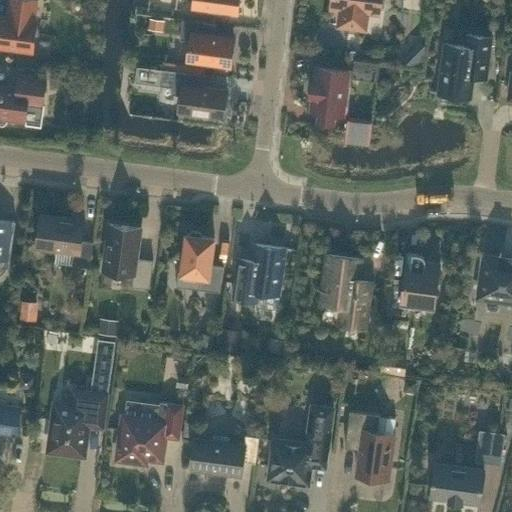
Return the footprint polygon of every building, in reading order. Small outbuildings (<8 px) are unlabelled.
[(35,20),(37,0),(9,0),(8,17),(0,15),(0,46),(32,51),(36,20),(35,20)] [(193,0),(193,8),(237,14),(238,0),(193,0)] [(331,0),(331,6),(344,8),(342,24),(365,27),(367,11),(380,12),(380,7),(383,5),(383,0),(331,0)] [(215,35),(216,23),(182,18),(180,39),(190,40),(188,60),(230,65),(234,38),(215,35)] [(487,77),(493,37),(467,33),(465,45),(445,42),(439,87),(471,91),(474,75),(477,72),(477,69),(487,71),(486,76),(487,77)] [(378,80),(380,62),(354,59),(353,72),(349,71),(349,70),(317,66),(315,82),(312,82),(310,94),(313,94),(311,110),(319,111),(318,119),(334,121),(335,113),(343,114),(345,102),(347,103),(349,87),(347,87),(348,76),(378,80)] [(197,85),(198,73),(163,68),(161,84),(172,86),(171,93),(181,94),(179,111),(223,117),(225,103),(227,102),(228,93),(227,91),(227,89),(197,85)] [(0,84),(0,123),(3,124),(6,121),(7,118),(25,121),(40,123),(43,104),(43,103),(45,92),(47,77),(19,73),(17,86),(0,84)] [(81,240),(84,220),(40,214),(36,247),(74,252),(72,264),(90,266),(93,241),(81,240)] [(0,218),(0,273),(5,269),(9,260),(10,260),(15,220),(0,218)] [(139,249),(142,227),(109,223),(103,269),(134,273),(132,285),(150,288),(153,260),(136,257),(137,249),(139,249)] [(202,235),(200,231),(192,230),(189,234),(187,233),(181,272),(200,275),(199,288),(220,291),(223,266),(211,264),(214,237),(202,235)] [(279,293),(286,247),(254,242),(252,258),(249,261),(248,264),(238,263),(239,257),(238,257),(232,297),(258,300),(259,291),(279,293)] [(358,278),(361,257),(329,252),(322,301),(342,304),(339,323),(365,327),(372,280),(370,280),(369,286),(360,284),(360,282),(358,278)] [(420,254),(419,254),(408,252),(404,278),(391,276),(387,311),(406,313),(406,312),(405,312),(411,305),(411,301),(422,302),(422,301),(424,298),(434,299),(433,304),(435,304),(441,263),(425,260),(425,259),(424,257),(423,256),(422,255),(420,254)] [(511,258),(483,254),(478,296),(511,300),(511,258)] [(38,301),(20,300),(18,318),(35,320),(38,301)] [(118,320),(99,316),(97,332),(116,335),(118,320)] [(242,330),(221,327),(220,348),(240,351),(242,330)] [(215,334),(200,332),(198,346),(214,348),(215,334)] [(98,338),(90,391),(108,393),(114,340),(98,338)] [(205,353),(195,362),(205,373),(214,363),(205,353)] [(405,374),(406,362),(382,359),(381,370),(405,374)] [(103,427),(108,393),(90,391),(73,388),(71,406),(56,404),(54,418),(51,418),(49,434),(52,434),(50,449),(83,454),(87,425),(103,427)] [(123,415),(117,458),(139,461),(147,462),(147,457),(162,459),(165,435),(179,437),(183,405),(167,402),(161,402),(160,404),(128,400),(126,415),(123,415)] [(0,404),(0,402),(0,401),(0,431),(18,433),(21,406),(0,404)] [(273,437),(268,478),(309,484),(311,467),(312,460),(326,462),(331,427),(333,407),(312,404),(309,424),(306,442),(273,437)] [(377,430),(380,414),(350,410),(345,446),(360,448),(356,474),(389,478),(395,432),(377,430)] [(504,433),(489,431),(485,461),(500,463),(504,433)] [(256,462),(259,436),(246,434),(244,444),(229,442),(230,438),(213,436),(213,440),(195,438),(191,468),(211,471),(211,469),(223,471),(223,472),(242,475),(244,461),(256,462)] [(463,500),(480,503),(485,469),(435,462),(431,496),(448,498),(448,500),(463,502),(463,500)]
